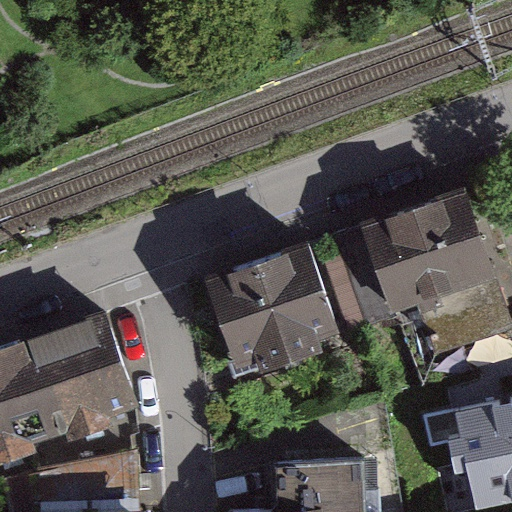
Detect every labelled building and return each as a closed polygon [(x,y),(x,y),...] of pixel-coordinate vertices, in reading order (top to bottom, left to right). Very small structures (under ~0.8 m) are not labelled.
[(511,306),(464,192),(356,229),(392,328),(413,391),(511,357),(511,306)] [(305,247),(204,284),(235,378),(337,345),(305,247)] [(107,314),(2,347),(38,460),(144,422),(107,314)] [(2,347),(0,347),(0,474),(38,460),(2,347)] [(511,500),(511,391),(395,415),(405,463),(445,454),(457,511),(511,500)] [(363,511),(356,441),(249,452),(255,505),(209,510),(209,511),(363,511)] [(121,450),(16,476),(20,508),(124,502),(121,450)] [(124,511),(124,502),(20,508),(20,511),(124,511)]
